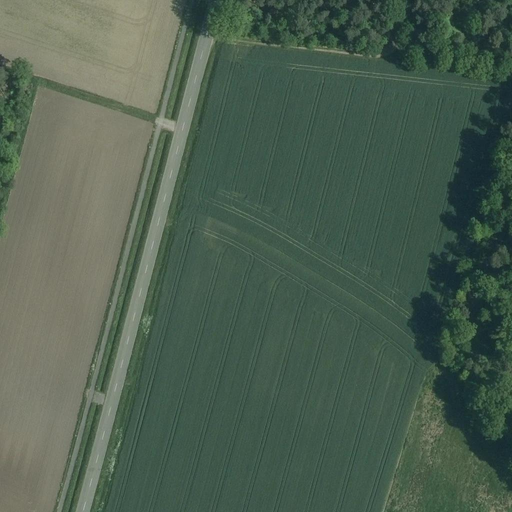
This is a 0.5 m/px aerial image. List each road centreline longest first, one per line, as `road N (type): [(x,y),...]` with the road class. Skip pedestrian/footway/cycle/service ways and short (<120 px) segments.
road 1 (secondary): [(82,511),(216,0)]
road 2 (track): [(207,32),(388,55),(459,49),(511,64)]
